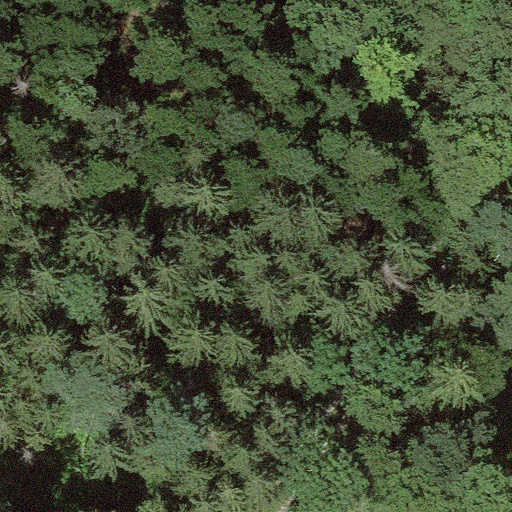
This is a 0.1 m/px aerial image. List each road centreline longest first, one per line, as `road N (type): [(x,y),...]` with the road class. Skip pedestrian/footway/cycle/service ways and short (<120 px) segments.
road 1 (track): [(0,338),(370,340),(511,350)]
road 2 (track): [(265,511),(370,340),(511,140)]
